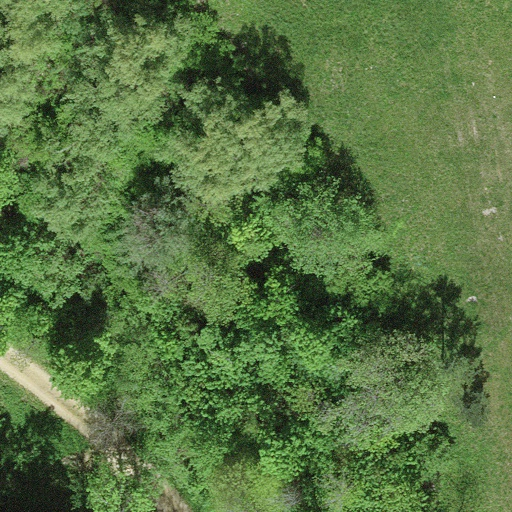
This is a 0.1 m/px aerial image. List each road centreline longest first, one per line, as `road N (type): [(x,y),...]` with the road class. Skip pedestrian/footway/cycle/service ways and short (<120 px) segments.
road 1 (track): [(511,338),(480,104),(448,0)]
road 2 (track): [(176,511),(123,448),(0,347)]
